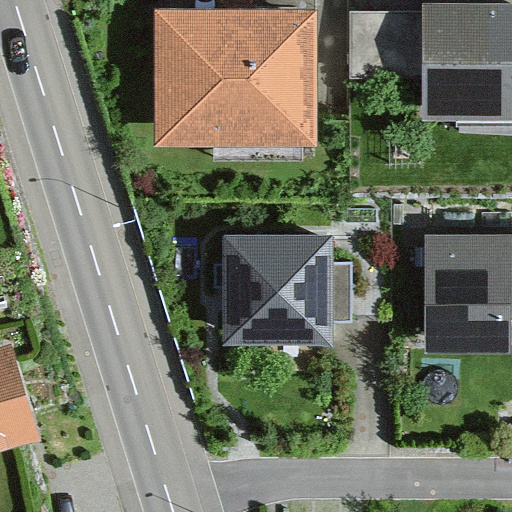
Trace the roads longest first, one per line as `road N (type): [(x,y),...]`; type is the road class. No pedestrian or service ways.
road 1 (tertiary): [(15,0),(174,511)]
road 2 (residential): [(189,511),(262,490),(322,484),(511,485)]
